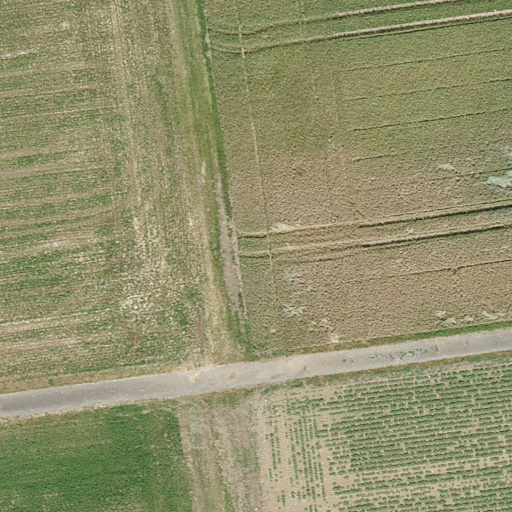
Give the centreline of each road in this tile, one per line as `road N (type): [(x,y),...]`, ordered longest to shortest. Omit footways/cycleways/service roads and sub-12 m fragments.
road 1 (track): [(511,337),(0,403)]
road 2 (track): [(239,511),(176,0)]
